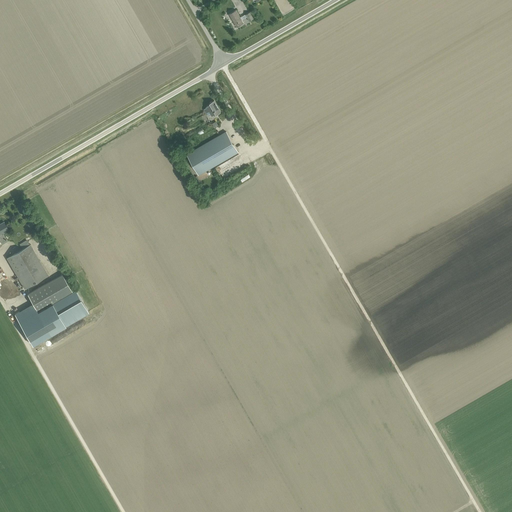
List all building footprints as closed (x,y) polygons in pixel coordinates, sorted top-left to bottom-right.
[(229,14),(236,27),(243,23),(236,10),(229,14)] [(243,16),(244,18),(246,17),(249,21),(253,19),(250,12),(243,16)] [(209,103),(210,104),(206,106),(207,107),(204,109),(206,113),(209,111),(212,116),(215,114),(216,115),(221,112),(214,100),(209,103)] [(187,154),(199,175),(238,152),(226,132),(187,154)] [(6,258),(24,289),(48,275),(30,244),(6,258)] [(62,274),(28,294),(50,334),(88,312),(75,290),(72,292),(62,274)]
